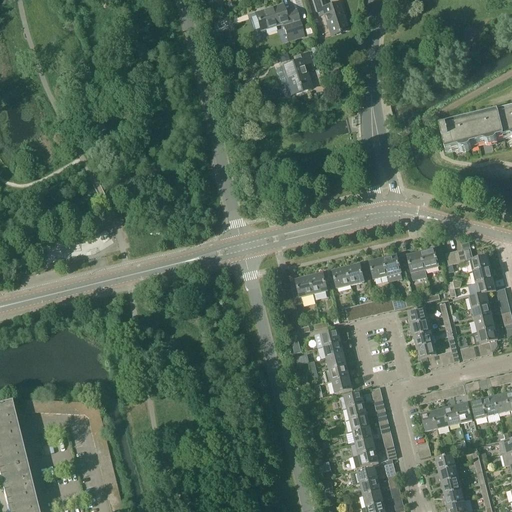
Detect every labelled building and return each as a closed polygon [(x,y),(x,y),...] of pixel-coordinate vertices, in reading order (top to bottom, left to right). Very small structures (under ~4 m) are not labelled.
[(327,8),(324,0),(313,0),(319,17),(324,15),(331,37),(348,31),(340,4),(327,8)] [(223,6),(214,9),(216,17),(225,14),(223,6)] [(257,16),(251,18),(255,31),(261,29),(261,31),(283,25),(288,43),(305,38),(299,19),(296,11),(285,14),(282,6),(256,14),(257,16)] [(282,63),(290,61),(287,53),(280,56),(282,63)] [(309,55),(297,59),(298,62),(283,67),(290,87),(286,89),(288,96),(302,92),(302,93),(312,90),(305,69),(313,67),(309,55)] [(342,81),(339,72),(330,75),(333,84),(342,81)] [(441,130),(441,133),(446,153),(511,137),(511,112),(506,114),(502,115),(496,116),(492,118),(480,120),(476,121),(470,123),(466,124),(453,127),(441,130)] [(469,244),(462,246),(463,251),(464,251),(467,262),(470,262),(473,273),(490,269),(488,257),(473,261),(470,249),(469,244)] [(434,251),(421,254),(425,272),(439,268),(434,251)] [(463,251),(458,252),(461,264),(467,262),(464,251),(463,251)] [(455,265),(461,264),(458,252),(452,254),(455,265)] [(408,257),(412,275),(425,272),(421,254),(408,257)] [(449,267),(455,265),(452,254),(446,255),(449,267)] [(397,257),(383,260),(388,278),(389,284),(403,280),(397,257)] [(370,263),(374,281),(388,278),(383,260),(370,263)] [(360,266),(347,269),(351,287),(364,283),(360,266)] [(351,287),(347,269),(333,272),(337,290),(351,287)] [(473,273),(476,285),(493,281),(490,269),(473,273)] [(323,275),(310,278),(314,296),(327,292),(323,275)] [(315,302),(314,296),(310,278),(297,281),(298,283),(291,285),(296,306),(315,302)] [(476,285),(479,296),(479,297),(487,295),(496,293),(493,281),(476,285)] [(490,306),(487,295),(479,297),(479,296),(469,299),(472,311),(490,306)] [(386,300),(390,313),(395,312),(392,298),(386,300)] [(386,300),(380,301),(384,315),(390,313),(386,300)] [(380,301),(375,302),(378,316),(384,315),(380,301)] [(372,317),(378,316),(375,302),(369,304),(372,317)] [(369,304),(363,305),(366,319),(372,317),(369,304)] [(363,305),(357,307),(361,320),(366,319),(363,305)] [(492,318),(490,306),(472,311),(475,323),(492,318)] [(355,322),(361,320),(357,307),(351,308),(355,322)] [(348,323),(355,322),(351,308),(345,310),(348,323)] [(426,310),(408,314),(411,326),(428,321),(426,310)] [(475,323),(478,334),(495,330),(492,318),(475,323)] [(431,333),(428,321),(411,326),(414,337),(431,333)] [(481,346),(484,345),(490,343),(492,353),(497,351),(498,349),(499,346),(498,342),(495,330),(478,334),(481,346)] [(318,349),(324,348),(341,344),(338,332),(315,338),(318,349)] [(434,345),(431,333),(414,337),(417,349),(434,345)] [(292,342),(295,355),(301,354),(298,341),(292,342)] [(490,343),(484,345),(487,357),(493,355),(492,353),(490,343)] [(344,356),(341,344),(324,348),(327,360),(344,356)] [(428,359),(433,357),(437,356),(434,345),(417,349),(420,361),(422,361),(428,359)] [(484,345),(481,346),(478,346),(481,358),(487,357),(484,345)] [(478,346),(472,348),(475,359),(481,358),(478,346)] [(469,361),(475,359),(472,348),(466,349),(469,361)] [(463,362),(469,361),(466,349),(461,351),(463,362)] [(451,353),(453,365),(460,363),(457,352),(451,353)] [(451,353),(445,355),(448,366),(453,365),(451,353)] [(445,355),(439,356),(442,368),(448,366),(445,355)] [(329,371),(347,367),(344,356),(327,360),(329,371)] [(436,369),(442,368),(439,356),(437,356),(433,357),(436,369)] [(304,365),(302,357),(296,359),(297,367),(304,365)] [(433,357),(428,359),(429,365),(430,370),(436,369),(433,357)] [(312,376),(317,375),(314,363),(309,364),(312,376)] [(326,385),(332,383),(350,379),(347,367),(329,371),(323,373),(326,385)] [(304,390),(310,388),(311,388),(310,385),(308,384),(308,377),(301,378),(304,390)] [(350,379),(332,383),(335,395),(353,391),(350,379)] [(342,411),(347,410),(365,406),(362,394),(339,399),(342,411)] [(507,395),(495,398),(499,416),(511,413),(507,395)] [(487,419),(499,416),(495,398),(483,401),(487,419)] [(476,421),(487,419),(483,401),(471,404),(476,421)] [(12,404),(0,406),(0,439),(19,435),(12,404)] [(88,420),(100,417),(97,405),(85,404),(84,416),(88,420)] [(468,405),(456,407),(461,425),(472,422),(468,405)] [(368,418),(365,406),(347,410),(350,422),(368,418)] [(456,407),(445,410),(449,428),(461,425),(456,407)] [(437,431),(449,428),(445,410),(433,413),(437,431)] [(437,431),(433,413),(421,416),(426,434),(437,431)] [(88,420),(90,426),(101,423),(100,417),(88,420)] [(350,422),(353,433),(370,429),(368,418),(350,422)] [(101,423),(90,426),(91,432),(103,429),(101,423)] [(91,432),(93,437),(104,435),(103,429),(91,432)] [(353,433),(356,445),(373,441),(370,429),(353,433)] [(19,435),(0,439),(0,467),(1,471),(27,465),(19,435)] [(94,443),(106,440),(104,435),(93,437),(94,443)] [(94,443),(95,449),(107,446),(106,440),(94,443)] [(373,441),(356,445),(359,457),(376,452),(373,441)] [(499,444),(502,456),(511,453),(511,441),(504,443),(499,444)] [(417,448),(418,454),(430,451),(428,445),(417,448)] [(97,455),(108,452),(107,446),(95,449),(97,455)] [(430,451),(418,454),(420,460),(431,457),(430,451)] [(97,455),(98,460),(110,457),(108,452),(97,455)] [(379,464),(376,452),(359,457),(353,458),(356,470),(379,465),(379,464)] [(511,466),(511,453),(502,456),(505,468),(510,467),(511,466)] [(436,460),(438,472),(456,468),(453,456),(436,460)] [(100,466),(111,463),(110,457),(98,460),(100,466)] [(100,466),(101,472),(113,469),(111,463),(100,466)] [(329,464),(319,467),(321,474),(331,472),(329,464)] [(27,465),(1,471),(8,502),(34,496),(27,465)] [(438,472),(441,484),(459,479),(456,468),(438,472)] [(102,477),(114,475),(113,469),(101,472),(102,477)] [(354,487),(360,486),(378,481),(375,469),(351,475),(354,487)] [(102,477),(104,483),(115,480),(114,475),(102,477)] [(462,491),(459,479),(441,484),(444,495),(462,491)] [(105,489),(117,486),(115,480),(104,483),(105,489)] [(360,486),(363,497),(381,493),(378,481),(360,486)] [(332,484),(324,486),(326,494),(334,492),(332,484)] [(105,489),(107,495),(118,492),(117,486),(105,489)] [(465,503),(462,491),(444,495),(447,507),(465,503)] [(108,500),(120,497),(118,492),(107,495),(108,500)] [(384,505),(381,493),(363,497),(366,509),(384,505)] [(38,511),(34,496),(8,502),(10,511),(38,511)] [(108,500),(109,506),(121,503),(120,497),(108,500)] [(111,511),(122,509),(121,503),(109,506),(111,511)] [(467,511),(465,503),(447,507),(448,511),(467,511)]
